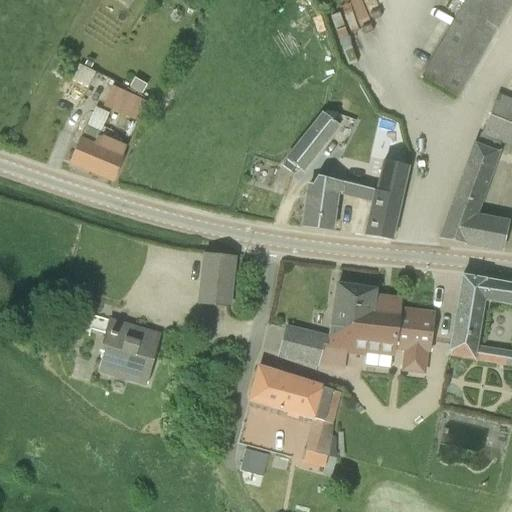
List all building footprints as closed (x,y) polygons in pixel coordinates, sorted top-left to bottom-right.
[(511,0),(464,0),(421,77),(458,99),(511,3),(511,0)] [(88,58),(84,65),(90,68),(94,61),(88,58)] [(96,73),(79,65),(71,81),(88,89),(96,73)] [(130,88),(142,94),(147,85),(135,78),(130,88)] [(511,100),(499,95),(480,136),(476,142),(440,239),(501,251),(505,231),(506,221),(501,220),(502,213),(486,210),(485,216),(479,215),(500,151),(498,150),(500,143),(511,147),(511,100)] [(98,137),(106,119),(92,113),(70,163),(112,181),(113,179),(113,178),(125,149),(98,137)] [(313,156),(338,124),(323,113),(298,145),(286,161),(301,172),(313,156)] [(394,221),(398,196),(406,167),(382,160),(379,175),(364,173),(361,189),(353,188),(352,195),(366,197),(367,190),(373,191),(361,237),(391,241),(394,221)] [(344,182),(342,182),(317,176),(312,185),(308,185),(307,187),(301,228),(331,232),(336,193),(352,195),(353,188),(344,186),(344,182)] [(234,257),(205,254),(201,286),(230,288),(234,257)] [(484,301),(511,305),(511,285),(461,277),(458,297),(484,301)] [(369,332),(373,299),(375,290),(337,285),(331,327),(369,332)] [(480,332),(484,301),(458,297),(452,328),(480,332)] [(429,354),(431,336),(434,316),(399,311),(400,302),(373,299),(369,332),(331,327),(329,339),(324,338),(318,365),(325,367),(345,370),(347,355),(365,356),(365,353),(393,357),(394,351),(403,352),(400,372),(425,375),(428,354),(429,354)] [(124,326),(122,325),(113,322),(110,333),(105,332),(103,339),(99,352),(103,353),(96,374),(144,388),(151,367),(156,348),(125,339),(127,332),(127,331),(127,330),(127,329),(126,328),(125,327),(124,326)] [(318,365),(324,338),(286,328),(279,356),(318,365)] [(477,347),(480,332),(452,328),(447,358),(504,366),(506,351),(477,347)] [(286,376),(276,373),(258,368),(249,401),(277,409),(286,376)] [(332,390),(323,386),(286,376),(277,409),(313,419),(302,464),(324,469),(327,458),(335,458),(335,441),(331,441),(333,425),(341,394),(332,390)] [(239,473),(262,479),(267,455),(245,450),(239,473)]
